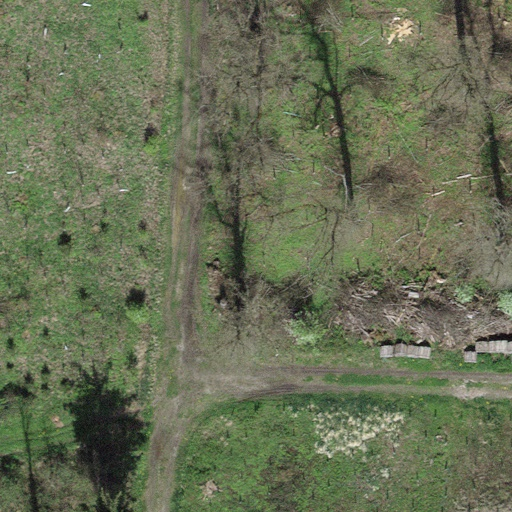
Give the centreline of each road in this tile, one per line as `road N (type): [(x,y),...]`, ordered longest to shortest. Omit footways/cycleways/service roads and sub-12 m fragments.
road 1 (track): [(0,423),(159,365),(511,393)]
road 2 (track): [(148,511),(159,365),(146,0)]
